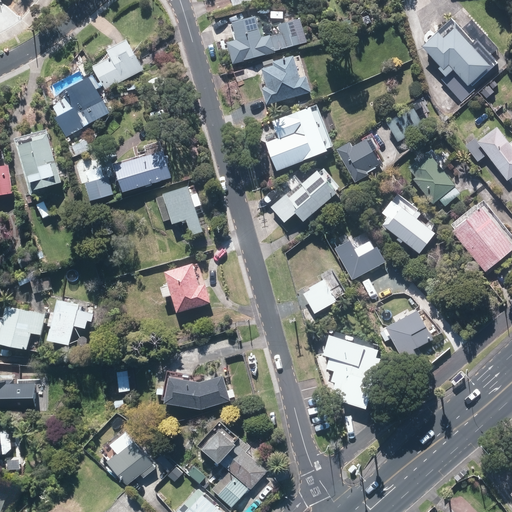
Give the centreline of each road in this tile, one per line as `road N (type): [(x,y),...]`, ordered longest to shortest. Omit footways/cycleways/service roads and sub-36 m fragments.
road 1 (residential): [(180,0),(313,469),(337,511)]
road 2 (primary): [(455,425),(360,511)]
